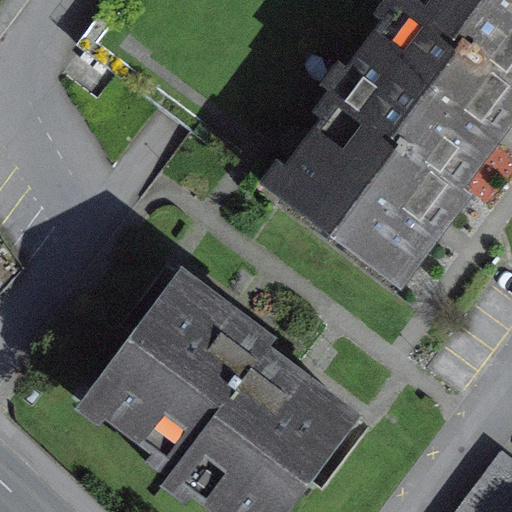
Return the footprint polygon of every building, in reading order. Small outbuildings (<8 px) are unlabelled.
[(511,0),(411,0),(397,20),(404,25),(509,105),(511,101),(511,0)] [(336,114),(342,119),(451,201),(511,120),(511,106),(509,105),(404,25),(336,114)] [(461,209),(451,201),(342,119),(281,199),(400,289),(461,209)] [(182,461),(264,349),(273,337),(188,275),(97,398),(182,461)] [(264,349),(182,461),(172,475),(222,511),(282,511),(354,416),(264,349)]
